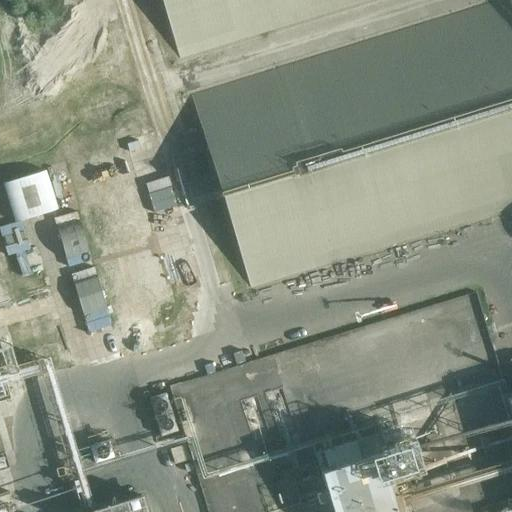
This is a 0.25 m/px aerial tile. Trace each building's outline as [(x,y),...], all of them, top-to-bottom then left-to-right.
[(370,0),(161,0),(180,59),(370,0)] [(511,207),(511,0),(500,0),(191,96),(251,288),(511,207)] [(57,209),(45,170),(3,183),(15,221),(57,209)] [(70,265),(93,259),(81,214),(58,221),(70,265)] [(188,433),(173,386),(140,396),(155,443),(188,433)] [(120,454),(107,408),(78,417),(92,462),(120,454)] [(379,452),(374,435),(355,441),(360,458),(379,452)] [(360,458),(355,441),(323,451),(329,467),(360,458)] [(393,495),(387,475),(379,452),(360,458),(329,467),(320,470),(333,511),(403,511),(398,494),(393,495)] [(0,504),(17,500),(7,470),(0,472),(0,504)] [(407,491),(400,470),(387,475),(393,495),(398,494),(407,491)]
